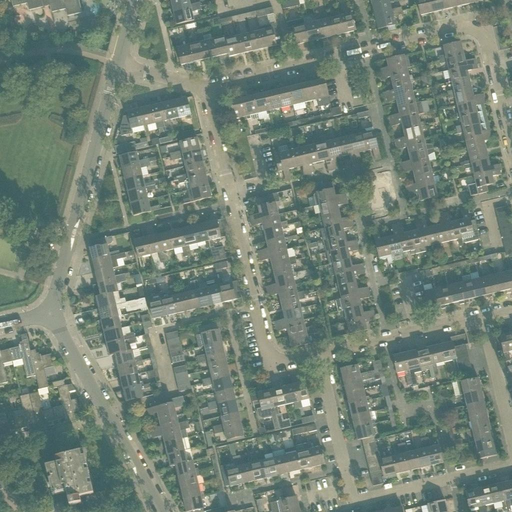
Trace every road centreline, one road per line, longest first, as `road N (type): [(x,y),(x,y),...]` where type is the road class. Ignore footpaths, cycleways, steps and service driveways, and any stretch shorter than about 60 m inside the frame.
road 1 (residential): [(204,87),(265,346),(285,363),(317,356)]
road 2 (residential): [(511,464),(352,502),(317,356)]
road 3 (tertiary): [(51,314),(118,63)]
road 4 (residential): [(490,66),(484,39),(459,28),(335,57)]
road 5 (residential): [(335,57),(204,87)]
road 6 (residential): [(483,315),(511,442)]
